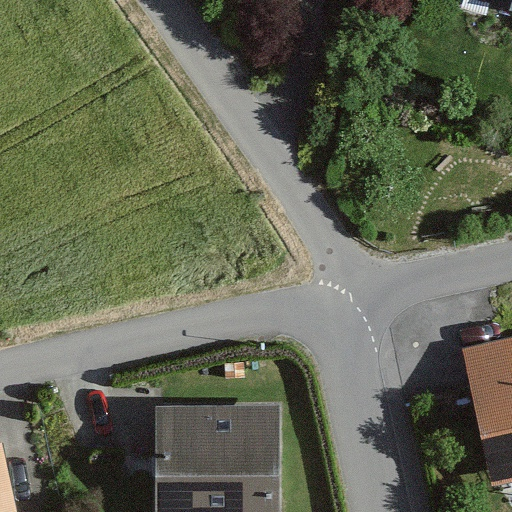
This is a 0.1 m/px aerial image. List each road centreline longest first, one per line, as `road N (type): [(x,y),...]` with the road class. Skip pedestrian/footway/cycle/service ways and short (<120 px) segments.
road 1 (residential): [(159,0),(271,172),(336,302)]
road 2 (residential): [(336,302),(0,375)]
road 3 (residential): [(383,511),(336,302)]
road 4 (residential): [(336,302),(511,259)]
